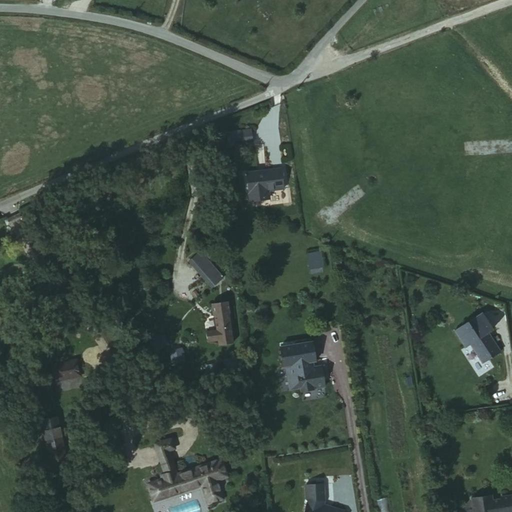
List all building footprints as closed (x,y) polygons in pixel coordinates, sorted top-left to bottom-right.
[(248,117),(233,120),(235,134),(250,132),(248,117)] [(279,166),(244,169),(246,189),(247,197),(261,196),(265,191),(265,187),(281,186),(279,166)] [(320,267),(318,252),(305,253),(307,268),(320,267)] [(199,253),(191,261),(213,287),(223,279),(199,253)] [(228,344),(221,305),(209,306),(212,331),(204,333),(206,343),(214,342),(215,345),(228,344)] [(478,313),(450,331),(461,347),(466,344),(478,363),(496,352),(484,333),(489,330),(478,313)] [(307,343),(276,348),(279,368),(281,368),(283,380),(285,380),(287,391),(296,390),(296,392),(320,388),(318,378),(320,378),(319,367),(309,368),(308,363),(311,362),(307,343)] [(52,362),(52,380),(79,380),(79,361),(52,362)] [(49,462),(67,458),(57,419),(40,423),(49,462)] [(151,446),(158,465),(167,462),(161,443),(151,446)] [(171,475),(159,479),(145,484),(151,501),(199,484),(206,503),(219,499),(213,479),(222,476),(216,459),(171,475)] [(167,462),(158,465),(160,473),(169,471),(167,462)] [(169,471),(160,473),(157,475),(159,479),(171,475),(169,471)] [(320,501),(323,502),(323,485),(305,485),(305,499),(307,499),(302,511),(341,511),(342,511),(329,508),(329,510),(318,507),(320,501)] [(511,511),(508,495),(494,499),(494,500),(485,502),(479,499),(469,501),(465,507),(466,511),(511,511)] [(329,510),(329,508),(321,505),(323,502),(320,501),(318,507),(329,510)]
